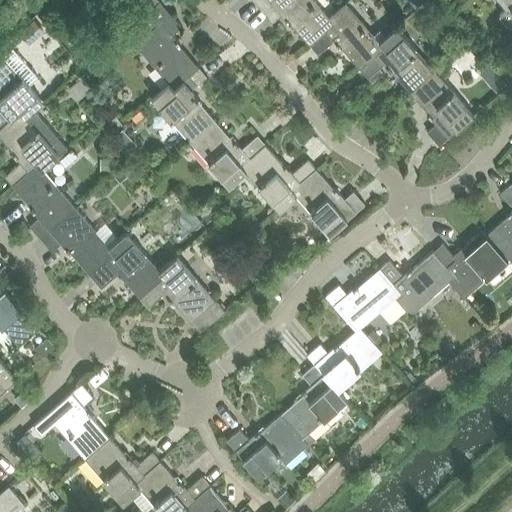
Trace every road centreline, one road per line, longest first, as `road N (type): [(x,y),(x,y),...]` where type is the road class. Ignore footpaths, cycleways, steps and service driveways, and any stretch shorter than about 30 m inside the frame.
road 1 (residential): [(83,325),(194,392),(406,199)]
road 2 (residential): [(406,199),(207,0)]
road 3 (residential): [(0,444),(63,380),(83,325)]
road 4 (residential): [(406,199),(438,203),(511,133)]
road 5 (residential): [(83,325),(0,227)]
